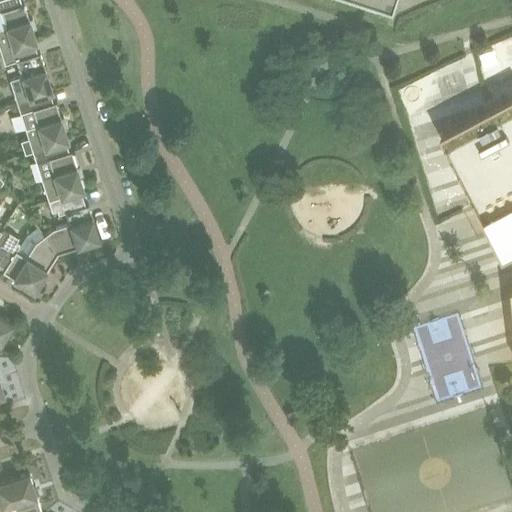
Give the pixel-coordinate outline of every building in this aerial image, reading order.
[(0,0),(0,9),(1,10),(6,25),(0,27),(0,49),(1,52),(28,43),(36,41),(24,2),(16,4),(14,0),(0,0)] [(9,78),(17,101),(44,93),(52,90),(39,51),(32,54),(28,43),(1,52),(4,63),(16,59),(21,74),(9,78)] [(47,103),(44,93),(17,101),(20,112),(32,108),(37,124),(25,127),(28,137),(20,140),(25,153),(32,151),(60,142),(68,139),(63,126),(66,125),(64,116),(60,117),(55,100),(47,103)] [(511,250),(511,93),(441,131),(506,254),(511,250)] [(83,188),(79,176),(82,175),(80,167),(77,168),(71,149),(63,152),(60,142),(32,151),(36,161),(48,157),(53,173),(41,177),(48,200),(76,191),(83,188)] [(80,205),(76,191),(48,200),(51,210),(57,208),(59,213),(65,211),(69,223),(53,228),(44,235),(57,252),(99,238),(88,203),(80,205)] [(33,289),(57,252),(44,235),(35,242),(26,256),(15,249),(19,244),(15,241),(18,237),(8,230),(0,243),(0,258),(6,262),(2,269),(33,289)] [(0,313),(0,341),(13,322),(0,313)] [(0,480),(0,511),(3,511),(1,506),(13,502),(15,511),(41,511),(28,472),(0,480)]
